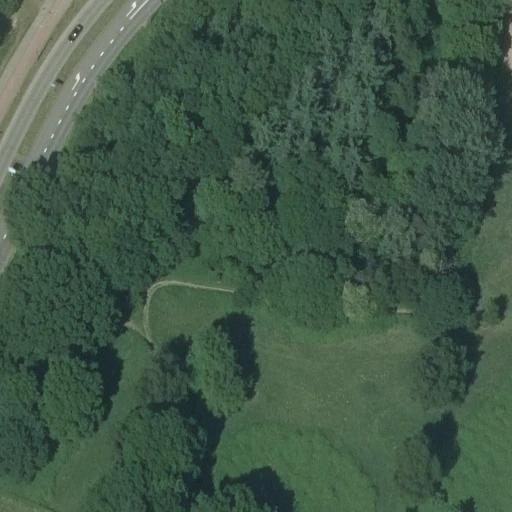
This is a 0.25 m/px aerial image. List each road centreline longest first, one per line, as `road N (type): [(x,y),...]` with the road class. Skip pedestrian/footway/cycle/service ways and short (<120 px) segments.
road 1 (tertiary): [(0,251),(70,101),(148,0)]
road 2 (track): [(38,161),(81,205),(105,312),(140,327)]
road 3 (tertiary): [(102,0),(51,65),(0,163)]
